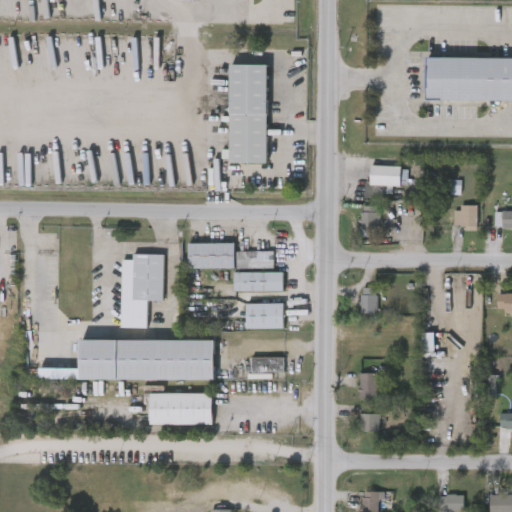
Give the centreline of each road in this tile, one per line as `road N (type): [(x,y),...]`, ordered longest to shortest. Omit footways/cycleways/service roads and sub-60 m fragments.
road 1 (secondary): [(326,0),(328,511)]
road 2 (tertiary): [(0,209),(327,214)]
road 3 (residential): [(511,464),(329,464)]
road 4 (residential): [(329,261),(511,261)]
